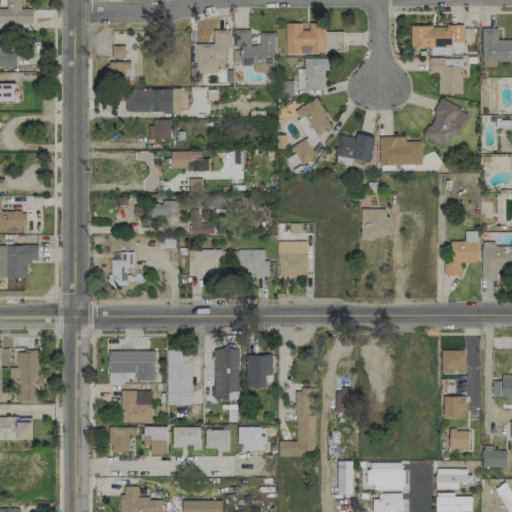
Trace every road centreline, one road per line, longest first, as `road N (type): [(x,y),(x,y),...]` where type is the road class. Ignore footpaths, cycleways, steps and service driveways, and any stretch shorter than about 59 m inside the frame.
road 1 (tertiary): [(72,315),(511,316)]
road 2 (tertiary): [(73,0),(72,315)]
road 3 (tertiary): [(72,315),(71,511)]
road 4 (residential): [(74,13),(145,14),(202,0)]
